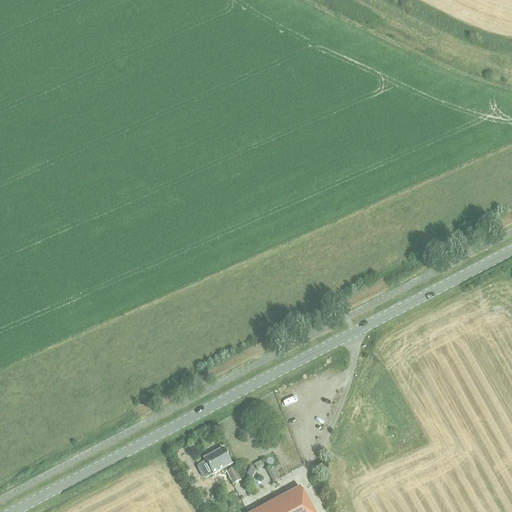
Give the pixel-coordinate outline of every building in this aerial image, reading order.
[(309,389),(294,394),(297,401),(311,395),(309,389)] [(294,467),(286,440),(274,444),(282,470),(294,467)] [(176,448),(168,451),(175,470),(183,467),(176,448)] [(100,453),(102,459),(111,455),(109,449),(100,453)] [(223,473),(224,475),(226,474),(233,486),(241,482),(234,470),(230,472),(227,468),(232,466),(223,450),(204,460),(213,477),(220,472),(221,474),(223,473)] [(312,511),(301,489),(258,511),(312,511)]
